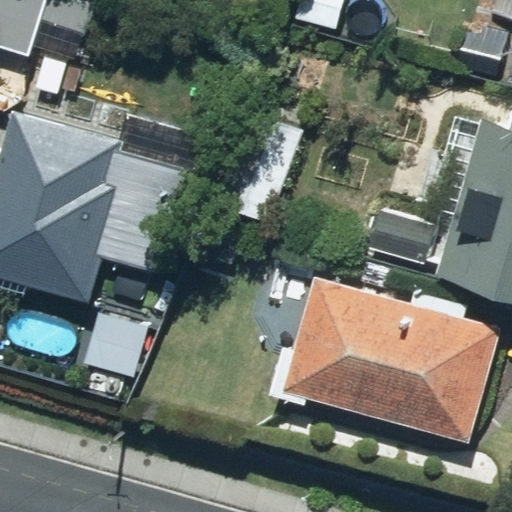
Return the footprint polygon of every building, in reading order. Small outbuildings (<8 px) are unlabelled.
[(358,0),(308,0),(305,15),(352,26),(358,0)] [(0,149),(23,89),(0,80),(0,149)] [(178,267),(203,160),(133,143),(136,131),(27,105),(11,170),(0,167),(0,279),(43,289),(45,280),(111,295),(121,253),(178,267)] [(511,115),(497,111),(450,262),(511,281),(511,115)] [(442,265),(455,216),(385,198),(373,246),(442,265)] [(322,391),(489,433),(511,341),(511,316),(479,308),(482,299),(426,284),(424,294),(329,269),(311,341),(294,337),(281,389),(321,399),(322,391)]
